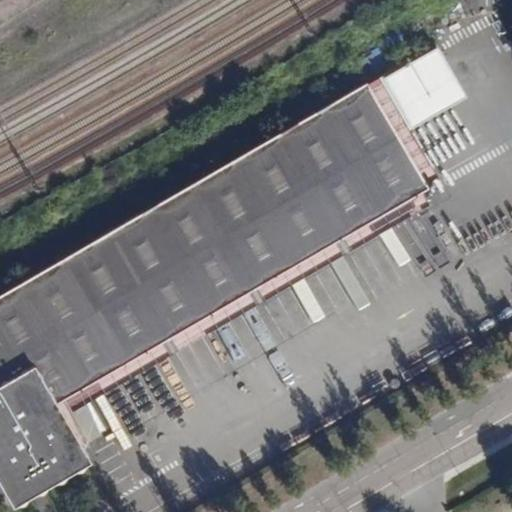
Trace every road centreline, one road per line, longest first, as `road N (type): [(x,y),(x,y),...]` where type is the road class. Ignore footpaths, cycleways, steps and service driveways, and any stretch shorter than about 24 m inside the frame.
road 1 (unknown): [(511,292),(107,511)]
road 2 (tertiary): [(341,511),(511,411)]
